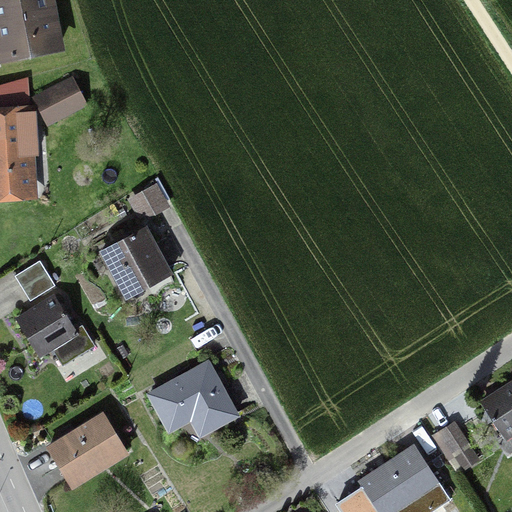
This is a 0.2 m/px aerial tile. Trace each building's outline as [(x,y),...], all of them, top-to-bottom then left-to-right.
[(0,0),(0,60),(57,49),(46,0),(0,0)] [(81,105),(69,82),(36,99),(48,122),(81,105)] [(0,195),(27,193),(21,115),(0,116),(0,195)] [(159,206),(151,192),(132,203),(139,217),(159,206)] [(143,229),(100,252),(122,294),(166,271),(143,229)] [(53,287),(38,262),(13,277),(28,302),(53,287)] [(91,347),(80,328),(74,331),(53,298),(15,322),(36,356),(50,348),(61,365),(91,347)] [(199,435),(234,416),(205,364),(148,395),(168,431),(190,419),(199,435)] [(511,383),(479,405),(502,439),(511,432),(511,383)] [(88,469),(122,448),(102,416),(47,450),(70,487),(91,474),(88,469)] [(468,449),(452,423),(432,436),(448,462),(468,449)] [(434,481),(413,448),(359,483),(377,511),(396,511),(403,508),(405,511),(414,511),(425,505),(417,492),(434,481)]
